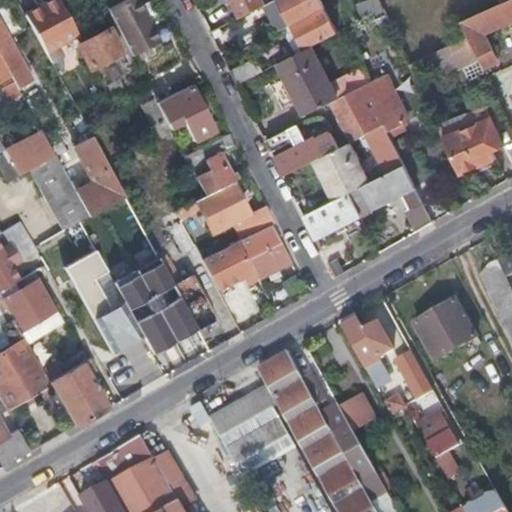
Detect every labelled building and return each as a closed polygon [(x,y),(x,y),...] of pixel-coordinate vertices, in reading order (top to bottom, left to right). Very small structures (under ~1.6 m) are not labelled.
[(51,0),(25,15),(51,62),(65,55),(59,45),(78,34),(59,0),(51,0)] [(103,0),(109,9),(126,0),(103,0)] [(126,0),(109,9),(132,55),(160,41),(139,0),(126,0)] [(250,14),(268,5),(265,0),(233,0),(234,0),(243,18),(250,14)] [(309,8),(304,0),(280,0),(293,24),(312,14),(317,12),(314,6),(309,8)] [(371,0),(358,7),(364,20),(384,11),(379,0),(371,0)] [(479,60),(481,65),(496,58),(484,32),(508,21),(510,26),(511,25),(511,0),(505,0),(500,2),(459,21),(466,35),(479,60)] [(337,33),(325,8),(317,12),(312,14),(293,24),(306,49),(311,46),(337,33)] [(15,81),(18,87),(34,78),(0,18),(0,53),(2,57),(12,76),(15,81)] [(306,49),(293,24),(283,29),(296,54),(306,49)] [(91,67),(94,66),(105,60),(115,77),(121,74),(129,69),(109,30),(97,36),(93,30),(80,37),(75,39),(91,67)] [(384,49),(377,34),(362,40),(369,56),(384,49)] [(444,77),(479,60),(466,35),(451,42),(451,43),(433,53),(444,77)] [(330,83),(311,46),(306,49),(296,54),(279,63),(286,77),(296,96),(305,115),(331,102),(338,99),(330,83)] [(0,80),(10,75),(0,56),(0,80)] [(258,56),(231,71),(237,84),(265,70),(258,56)] [(365,65),(330,83),(338,99),(364,86),(373,81),(365,65)] [(385,75),(373,81),(364,86),(384,125),(404,115),(385,75)] [(296,96),(286,77),(280,81),(289,99),(296,96)] [(23,95),(20,90),(20,89),(18,87),(15,81),(5,87),(12,100),(23,95)] [(191,85),(157,103),(170,127),(183,120),(194,140),(214,130),(191,85)] [(364,86),(338,99),(331,102),(350,142),(367,134),(384,125),(364,86)] [(146,109),(161,138),(172,132),(172,131),(170,127),(157,103),(146,109)] [(475,125),(444,139),(460,174),(494,158),(491,150),(504,144),(486,105),(469,113),(475,125)] [(475,125),(469,113),(439,127),(444,139),(475,125)] [(284,176),(316,160),(339,148),(331,132),(318,139),(317,137),(307,142),(298,125),(266,140),(272,152),(294,140),(297,147),(275,159),(284,176)] [(404,165),(384,125),(367,134),(387,174),(404,165)] [(20,174),(31,168),(56,154),(42,129),(6,149),(8,152),(14,162),(20,174)] [(89,215),(125,196),(109,166),(89,131),(80,136),(83,141),(74,146),(80,156),(93,180),(76,190),(89,215)] [(229,133),(185,156),(190,164),(204,156),(211,171),(197,178),(206,195),(234,181),(239,178),(237,173),(231,176),(221,155),(236,147),(229,133)] [(336,200),(351,193),(369,183),(349,143),(339,148),(316,160),(336,200)] [(20,174),(14,162),(8,152),(0,155),(0,168),(7,182),(20,175),(20,174)] [(65,229),(89,215),(76,190),(62,166),(56,154),(31,168),(65,229)] [(62,166),(76,190),(93,180),(80,156),(62,166)] [(416,232),(433,222),(404,165),(387,174),(369,183),(351,193),(362,215),(399,196),(403,193),(410,207),(405,210),(416,232)] [(234,181),(206,195),(196,200),(176,210),(180,219),(181,220),(202,210),(214,232),(234,222),(242,238),(270,223),(274,222),(265,204),(250,212),(234,181)] [(343,224),(362,215),(351,193),(336,200),(305,217),(316,238),(336,228),(343,224)] [(195,245),(181,220),(180,219),(166,226),(183,258),(197,250),(195,245)] [(242,238),(238,240),(253,270),(257,277),(258,278),(268,273),(271,279),(280,274),(278,268),(291,261),(270,223),(242,238)] [(155,251),(163,247),(156,232),(147,237),(155,251)] [(223,248),(202,259),(203,261),(212,278),(218,289),(219,289),(243,276),(248,285),(258,279),(258,278),(257,277),(253,270),(238,240),(224,247),(223,248)] [(0,243),(0,289),(19,278),(12,265),(21,260),(12,244),(3,248),(0,243)] [(163,247),(155,251),(159,256),(174,284),(181,295),(200,330),(205,325),(216,319),(193,276),(182,281),(163,247)] [(511,252),(497,260),(505,276),(511,273),(511,252)] [(93,253),(65,268),(113,355),(144,338),(136,323),(128,309),(123,299),(108,307),(91,277),(102,271),(93,253)] [(159,256),(113,281),(123,299),(128,309),(146,299),(153,313),(136,323),(144,338),(153,355),(200,330),(181,295),(166,303),(160,292),(174,284),(159,256)] [(336,278),(342,274),(335,260),(329,263),(336,278)] [(511,289),(505,276),(497,260),(489,264),(481,275),(511,338),(511,289)] [(2,301),(12,318),(19,330),(55,309),(37,279),(2,301)] [(2,301),(0,296),(0,325),(12,318),(2,301)] [(472,338),(476,336),(455,300),(416,323),(437,360),(472,338)] [(62,322),(55,309),(19,330),(27,343),(62,322)] [(365,328),(356,313),(342,321),(364,362),(376,383),(391,375),(381,357),(365,328)] [(12,318),(0,325),(0,344),(4,351),(0,353),(0,398),(6,409),(7,410),(12,406),(21,401),(24,406),(40,397),(37,392),(42,389),(46,396),(54,391),(48,380),(41,368),(27,343),(19,330),(12,318)] [(366,327),(365,328),(381,357),(395,348),(380,321),(367,328),(366,327)] [(205,325),(200,330),(203,338),(210,334),(205,325)] [(338,511),(376,511),(371,501),(359,480),(323,414),(320,408),(303,378),(288,351),(259,368),(269,386),(300,442),(338,511)] [(415,385),(428,377),(414,351),(401,358),(415,385)] [(75,427),(110,407),(90,373),(97,369),(89,356),(61,373),(48,380),(54,391),(75,427)] [(54,362),(41,368),(48,380),(61,373),(54,362)] [(312,372),(303,378),(320,408),(326,405),(323,401),(327,399),(315,378),(312,372)] [(428,377),(415,385),(423,399),(436,391),(428,377)] [(295,444),(300,442),(269,386),(264,388),(295,444)] [(295,444),(264,388),(211,419),(212,420),(242,475),(295,444)] [(400,394),(388,401),(395,412),(406,406),(400,394)] [(365,395),(342,408),(354,430),(377,417),(365,395)] [(211,419),(202,401),(191,407),(193,413),(201,426),(212,420),(211,419)] [(342,408),(340,405),(323,414),(359,480),(376,470),(354,430),(342,408)] [(12,406),(7,410),(12,418),(17,414),(12,406)] [(430,423),(444,415),(442,411),(428,419),(430,423)] [(438,458),(449,451),(460,445),(444,415),(430,423),(428,419),(419,424),(438,458)] [(8,436),(0,440),(0,462),(3,468),(32,452),(28,446),(18,430),(8,436)] [(156,458),(143,434),(98,460),(128,511),(186,511),(184,507),(197,500),(170,451),(156,458)] [(28,446),(32,452),(41,446),(38,440),(28,446)] [(438,458),(450,480),(462,473),(449,451),(438,458)] [(105,511),(81,470),(69,476),(89,511),(105,511)] [(376,470),(359,480),(371,501),(388,492),(376,470)] [(499,511),(506,508),(495,489),(465,507),(467,511),(499,511)]
